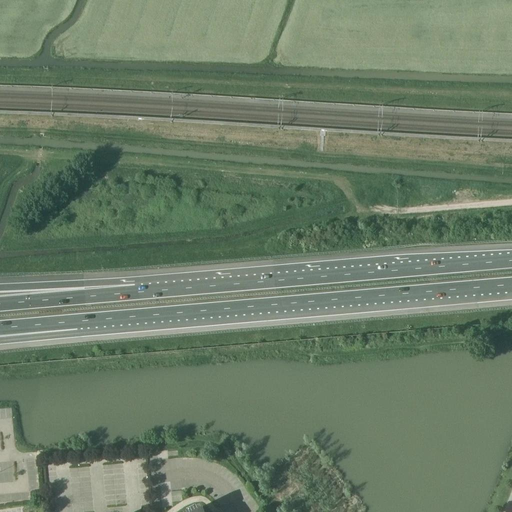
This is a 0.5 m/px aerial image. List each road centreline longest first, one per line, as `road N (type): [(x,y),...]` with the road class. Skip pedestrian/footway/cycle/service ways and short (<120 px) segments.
road 1 (motorway): [(76,321),(511,285)]
road 2 (motorway): [(511,260),(137,292)]
road 3 (motorway): [(137,292),(0,304)]
road 4 (motorway): [(137,292),(0,292)]
